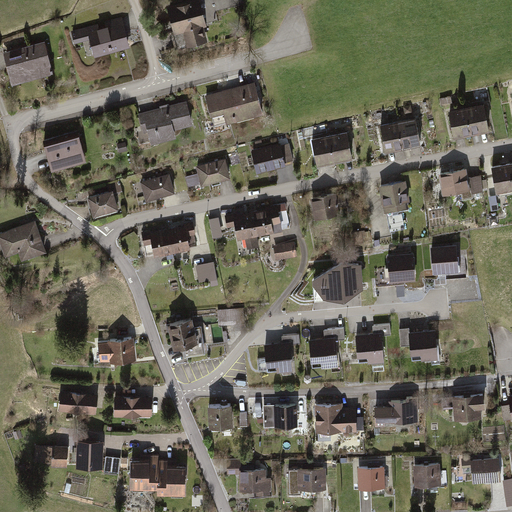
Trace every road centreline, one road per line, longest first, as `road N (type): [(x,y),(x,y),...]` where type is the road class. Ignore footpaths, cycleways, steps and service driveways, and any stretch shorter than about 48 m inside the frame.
road 1 (residential): [(103,242),(136,220),(511,144)]
road 2 (residential): [(103,242),(28,182),(8,125),(160,83)]
road 3 (residential): [(208,390),(419,389),(496,379)]
road 4 (residential): [(208,390),(256,331),(275,320),(436,305)]
road 5 (residential): [(177,398),(128,270),(103,242)]
road 6 (residential): [(160,83),(296,44)]
road 7 (residential): [(225,511),(177,398)]
